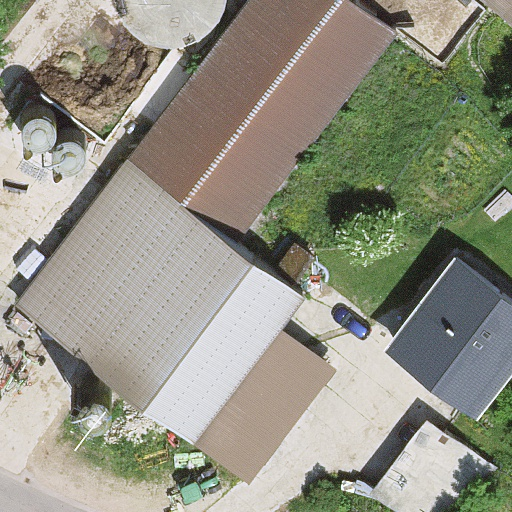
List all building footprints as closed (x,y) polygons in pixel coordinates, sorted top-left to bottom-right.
[(191,36),(210,24),(222,6),(223,0),(115,0),(116,4),(129,23),(147,36),(169,40),(191,36)] [(362,0),(242,0),(124,158),(234,240),(396,25),(362,0)] [(511,0),(494,0),(511,15),(511,0)] [(16,301),(247,474),(330,365),(274,323),(300,289),(234,240),(124,158),(16,301)] [(511,362),(511,293),(456,250),(386,340),(475,410),(511,362)] [(466,511),(499,468),(428,415),(372,491),(400,511),(466,511)]
